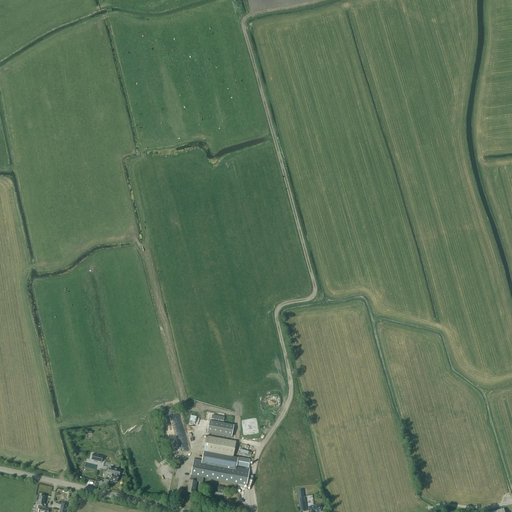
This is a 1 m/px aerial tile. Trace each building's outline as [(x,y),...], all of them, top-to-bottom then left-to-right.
[(227,416),(212,413),(211,420),(226,423),(227,416)] [(209,421),(207,433),(231,437),(234,425),(209,421)] [(188,481),(185,493),(194,494),(196,482),(195,482),(196,477),(199,477),(246,486),(249,470),(236,467),(236,466),(248,468),(250,460),(238,458),(233,457),(236,442),(206,436),(203,452),(201,461),(193,459),(193,460),(189,481),(188,481)] [(101,463),(103,457),(92,454),(91,460),(101,463)] [(108,473),(112,475),(110,481),(114,482),(114,483),(116,483),(117,483),(119,476),(121,471),(109,468),(108,473)] [(298,497),(299,502),(300,511),(301,511),(307,511),(305,501),(305,496),(304,496),(303,490),(298,490),(299,497),(298,497)] [(38,511),(47,511),(48,510),(45,509),(46,506),(44,505),(46,497),(40,496),(39,501),(37,501),(36,505),(38,505),(38,509),(39,509),(38,511)]
